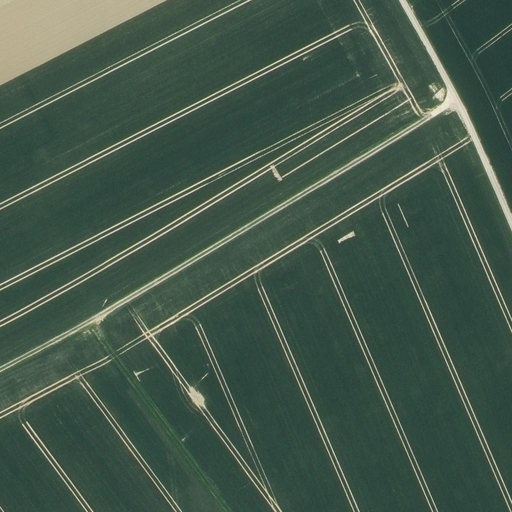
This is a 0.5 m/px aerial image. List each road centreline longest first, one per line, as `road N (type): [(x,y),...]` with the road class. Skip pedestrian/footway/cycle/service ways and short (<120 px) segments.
road 1 (track): [(0,382),(462,109)]
road 2 (track): [(511,215),(405,0)]
road 3 (track): [(101,329),(231,511)]
